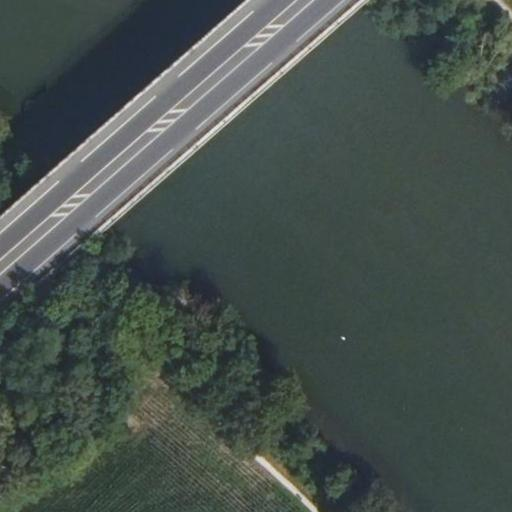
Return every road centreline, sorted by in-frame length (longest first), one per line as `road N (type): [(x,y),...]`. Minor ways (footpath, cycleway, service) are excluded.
road 1 (secondary): [(0,290),(332,0)]
road 2 (secondary): [(288,0),(0,251)]
